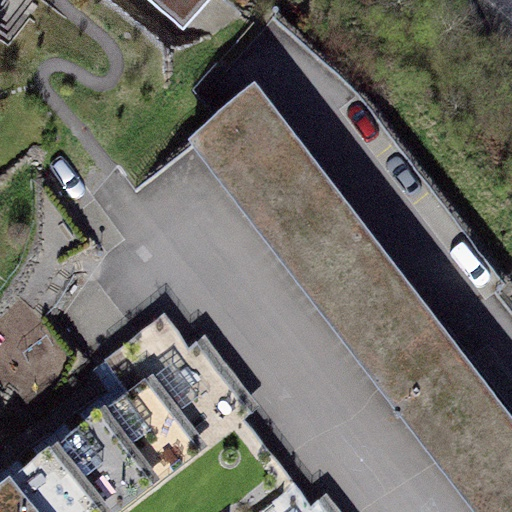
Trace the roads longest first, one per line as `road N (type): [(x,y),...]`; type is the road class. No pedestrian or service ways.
road 1 (residential): [(100,161),(364,511)]
road 2 (residential): [(511,366),(280,84)]
